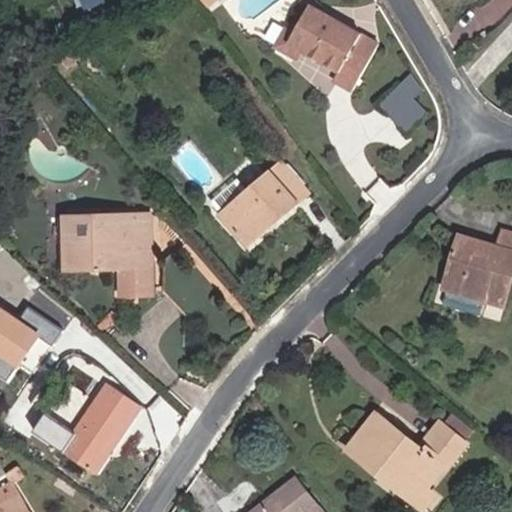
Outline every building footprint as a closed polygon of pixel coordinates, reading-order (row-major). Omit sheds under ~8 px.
[(295,32),(289,43),(303,52),(338,72),(333,80),(352,90),(380,42),(311,3),(295,32)] [(274,46),(298,60),(303,52),(289,43),(295,32),(285,26),(274,46)] [(407,132),(434,105),(406,77),(379,103),(407,132)] [(276,210),(281,215),(308,191),(282,162),(248,191),(223,213),(222,214),(248,244),(272,222),(268,218),(276,210)] [(239,180),(213,202),(223,213),(248,191),(239,180)] [(272,222),(281,215),(276,210),(268,218),(272,222)] [(120,295),(151,294),(149,216),(66,218),(67,268),(119,267),(120,295)] [(511,232),(503,231),(499,247),(477,241),(475,249),(457,244),(445,288),(448,288),(443,305),(479,315),(483,298),(505,305),(511,279),(511,232)] [(477,241),(460,236),(457,244),(475,249),(477,241)] [(163,256),(162,287),(187,315),(212,293),(172,248),(163,256)] [(21,319),(0,304),(0,373),(10,380),(39,337),(55,348),(65,332),(29,308),(21,319)] [(40,433),(96,471),(140,406),(110,385),(76,433),(51,416),(40,433)] [(377,414),(349,449),(383,475),(388,469),(424,497),(432,488),(466,444),(440,423),(420,448),(377,414)] [(27,475),(22,467),(8,474),(14,483),(27,475)] [(427,510),(440,494),(432,488),(424,497),(388,469),(383,475),(427,510)] [(323,511),(301,483),(261,511),(323,511)] [(0,511),(31,511),(19,492),(0,503),(0,511)]
